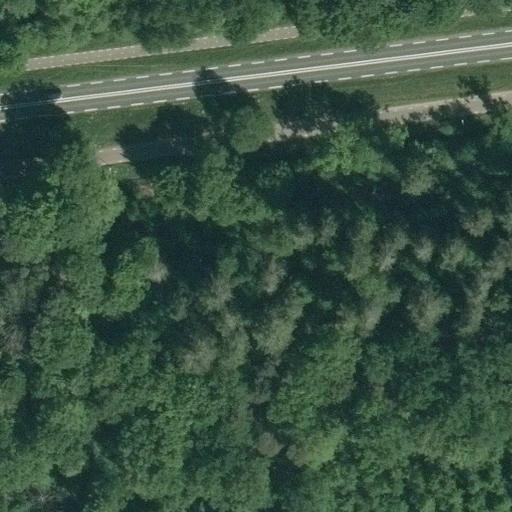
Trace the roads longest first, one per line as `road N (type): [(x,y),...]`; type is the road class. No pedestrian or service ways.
road 1 (unclassified): [(0,171),(511,101)]
road 2 (primary): [(0,108),(511,44)]
